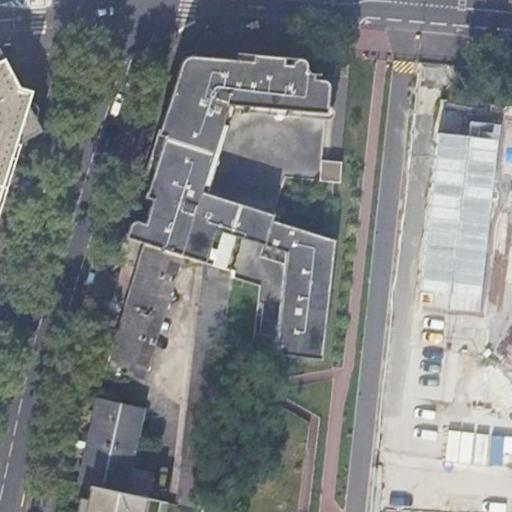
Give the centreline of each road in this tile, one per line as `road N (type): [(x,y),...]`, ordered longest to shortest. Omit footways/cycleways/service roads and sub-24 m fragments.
road 1 (tertiary): [(137,0),(0,511)]
road 2 (residential): [(511,14),(358,0)]
